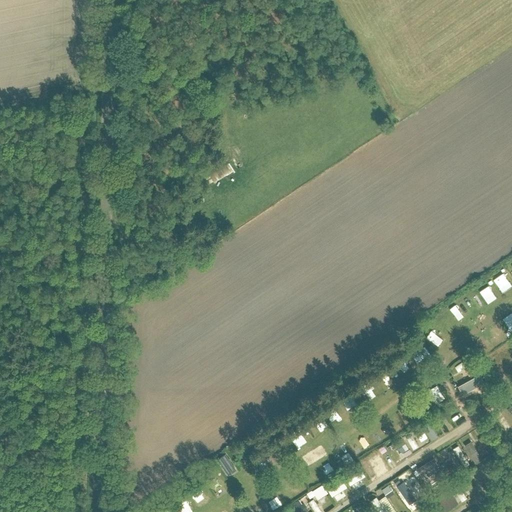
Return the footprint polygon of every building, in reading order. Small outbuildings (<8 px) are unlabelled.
[(232,158),(219,165),(224,173),(236,166),(232,158)] [(429,341),(437,354),(442,351),(434,338),(429,341)] [(461,365),(465,362),(459,355),(447,366),(456,377),(465,369),(461,365)] [(462,394),(477,389),(475,382),(460,386),(462,394)] [(465,395),(469,401),(480,395),(477,389),(465,395)] [(430,441),(434,437),(427,428),(422,433),(430,441)] [(476,452),(481,449),(470,430),(465,433),(476,452)] [(472,465),(480,461),(469,442),(462,446),(472,465)] [(456,466),(463,463),(455,447),(448,450),(456,466)] [(226,456),(217,461),(223,470),(225,473),(230,470),(233,467),(226,456)] [(416,468),(419,473),(433,466),(430,461),(416,468)] [(475,468),(480,474),(487,469),(482,463),(475,468)] [(466,476),(477,493),(483,489),(471,472),(466,476)] [(399,475),(396,480),(401,482),(397,488),(408,494),(411,488),(406,485),(409,480),(399,475)] [(374,487),(376,500),(388,498),(385,485),(374,487)] [(441,511),(446,511),(458,504),(448,490),(434,500),(441,511)] [(313,494),(316,500),(322,497),(319,491),(313,494)] [(266,503),(272,511),(279,506),(274,498),(266,503)] [(310,511),(320,511),(311,498),(304,502),(310,511)]
